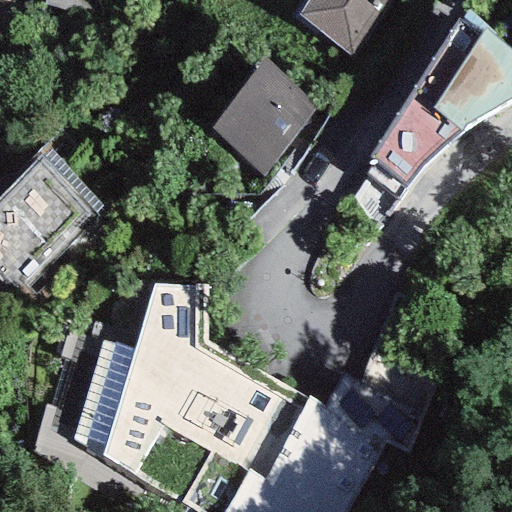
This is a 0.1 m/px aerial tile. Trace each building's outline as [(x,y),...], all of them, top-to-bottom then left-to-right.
[(45,0),(45,3),(113,24),(121,0),(45,0)] [(388,0),(309,0),(299,15),(349,58),(388,0)] [(511,49),(486,27),(468,10),(462,20),(457,19),(368,157),(374,161),(365,173),(398,200),(422,167),(463,133),(511,101),(511,49)] [(314,108),(262,58),(210,128),(262,177),(314,108)] [(49,148),(40,157),(95,215),(104,206),(49,148)] [(95,215),(40,157),(0,195),(0,280),(5,286),(9,282),(20,294),(26,288),(99,218),(95,215)] [(263,478),(306,399),(208,340),(208,285),(153,286),(132,350),(102,455),(198,511),(222,511),(247,469),(263,478)] [(102,455),(132,350),(102,341),(72,440),(102,455)] [(342,511),(384,443),(309,396),(306,399),(263,478),(247,469),(222,511),(342,511)]
